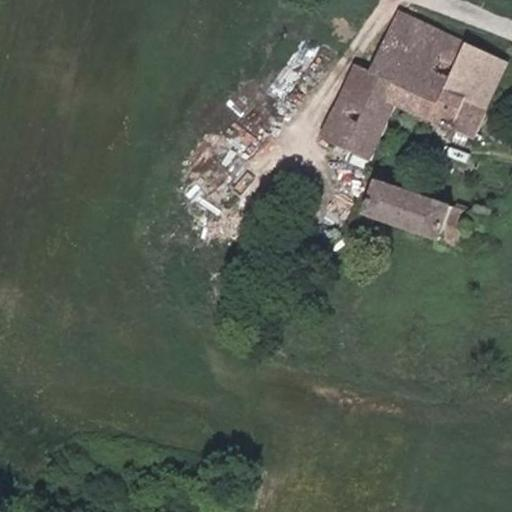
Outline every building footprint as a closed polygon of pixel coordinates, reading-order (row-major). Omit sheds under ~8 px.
[(423,114),(476,138),(490,105),(451,88),(470,39),(403,6),(392,33),(424,46),(413,72),(435,82),(423,114)] [(424,46),(392,33),(376,69),(396,78),(402,66),(413,72),(424,46)] [(470,39),(451,88),(490,105),(510,59),(470,39)] [(378,157),(400,104),(423,114),(435,82),(413,72),(402,66),(396,78),(376,69),(360,62),(327,133),(378,157)] [(416,232),(429,197),(385,181),(373,216),(416,232)] [(416,232),(483,257),(498,216),(479,209),(477,214),(429,197),(416,232)]
